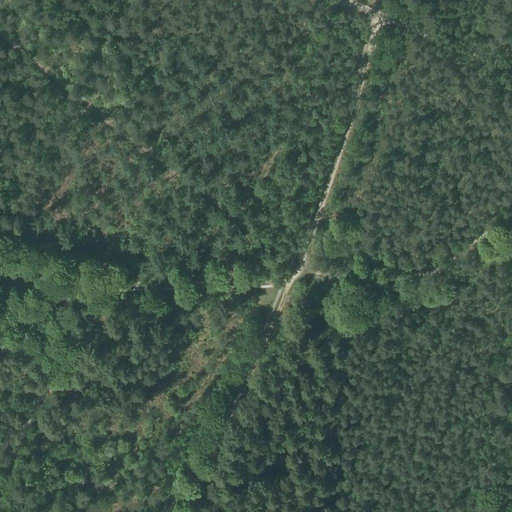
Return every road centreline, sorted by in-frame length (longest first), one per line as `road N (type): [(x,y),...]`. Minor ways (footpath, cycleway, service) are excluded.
road 1 (track): [(190,511),(297,270),(397,290),(511,207)]
road 2 (unknown): [(297,270),(0,29)]
road 3 (track): [(0,286),(284,278),(297,270)]
road 4 (track): [(381,16),(297,270)]
road 5 (track): [(309,511),(348,324),(397,290)]
road 6 (unknown): [(118,284),(0,486)]
road 7 (unclassified): [(511,66),(341,0)]
